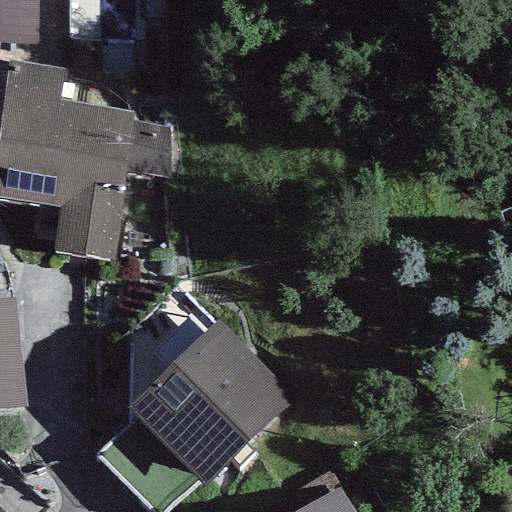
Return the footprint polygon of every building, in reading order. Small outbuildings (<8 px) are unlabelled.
[(0,0),(0,41),(68,44),(69,0),(0,0)] [(63,70),(9,61),(0,127),(0,198),(58,207),(54,252),(113,261),(125,172),(169,179),(168,127),(131,119),(132,112),(127,111),(99,85),(62,77),(63,70)] [(0,298),(0,412),(25,411),(14,298),(0,298)] [(293,396),(218,319),(127,407),(202,484),(293,396)] [(353,511),(338,487),(297,511),(353,511)]
